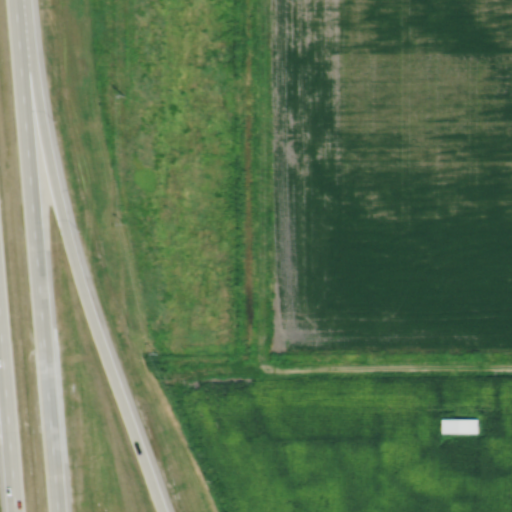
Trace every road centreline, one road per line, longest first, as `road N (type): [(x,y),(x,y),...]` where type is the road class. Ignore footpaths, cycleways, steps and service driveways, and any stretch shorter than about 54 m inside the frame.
road 1 (motorway): [(162,511),(68,244),(24,0)]
road 2 (motorway): [(57,511),(13,0)]
road 3 (track): [(511,365),(229,368)]
road 4 (motorway): [(0,345),(13,511)]
